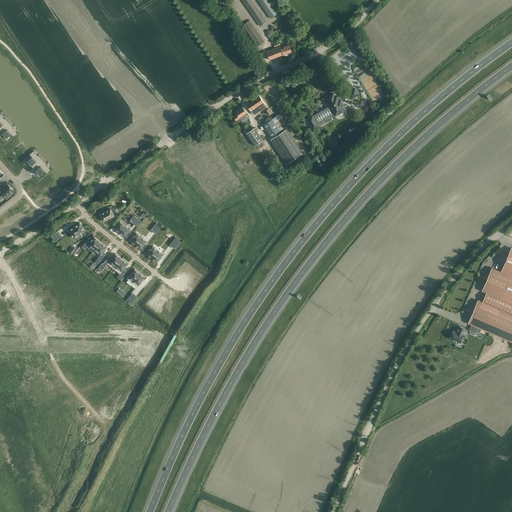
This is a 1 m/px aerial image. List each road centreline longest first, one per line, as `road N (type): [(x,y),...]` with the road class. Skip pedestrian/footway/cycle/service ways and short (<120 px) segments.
road 1 (motorway): [(511,42),(381,153),(286,263),(207,387),(150,511)]
road 2 (motorway): [(168,511),(228,389),(319,251),(397,163),(511,65)]
road 3 (unclassified): [(76,202),(235,93),(331,43),(377,0)]
road 4 (unclassified): [(332,511),(402,352),(442,292),(511,220)]
road 5 (residential): [(15,242),(72,370)]
road 6 (residential): [(76,202),(166,282)]
